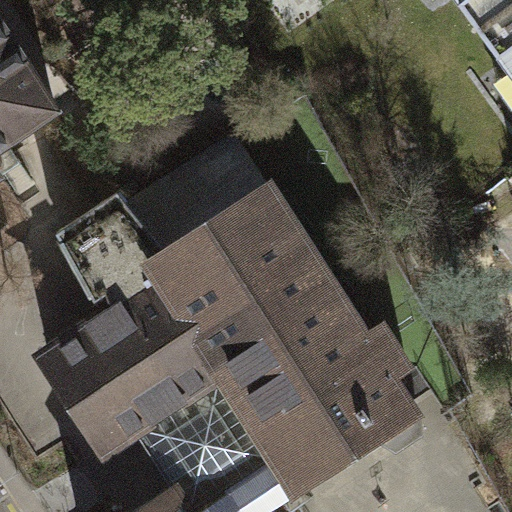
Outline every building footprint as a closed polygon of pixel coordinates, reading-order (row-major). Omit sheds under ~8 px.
[(511,0),(459,0),(511,71),(511,0)] [(0,172),(11,165),(0,147),(0,141),(57,105),(0,17),(0,172)] [(233,141),(131,205),(161,246),(261,183),(233,141)] [(113,307),(46,351),(107,443),(218,370),(296,489),(407,419),(407,402),(391,377),(406,366),(379,322),(364,332),(265,181),(261,183),(161,246),(131,205),(122,192),(58,236),(93,299),(104,292),(113,307)] [(190,511),(172,484),(129,511),(190,511)]
